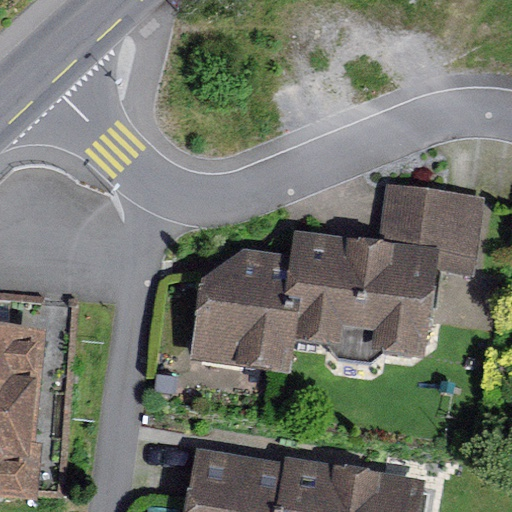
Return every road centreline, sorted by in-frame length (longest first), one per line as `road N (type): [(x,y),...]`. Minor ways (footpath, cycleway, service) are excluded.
road 1 (residential): [(511,116),(465,110),(396,129),(241,194),(159,191)]
road 2 (residential): [(99,511),(159,191)]
road 3 (residential): [(159,191),(29,68)]
